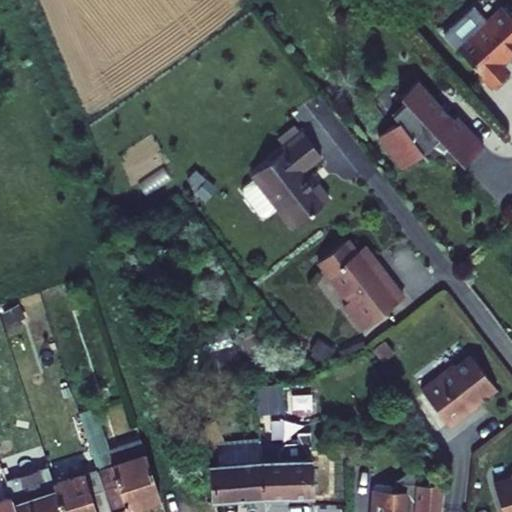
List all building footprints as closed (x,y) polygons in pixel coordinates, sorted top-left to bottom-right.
[(511,60),(511,22),(503,13),(458,57),(490,92),(507,77),(501,71),(511,60)] [(468,174),(489,155),(462,126),(458,129),(422,91),(405,107),(411,113),(394,129),(400,136),(381,154),(408,183),(436,156),(448,161),(452,157),(468,174)] [(305,140),(302,141),(296,134),(281,146),(287,154),(273,165),(274,166),(253,182),(294,235),(331,207),(319,191),(314,194),(303,179),(323,163),(305,140)] [(350,246),(324,266),(355,306),(350,310),(369,334),(407,304),(396,289),(392,292),(374,269),(378,266),(367,252),(360,258),(350,246)] [(460,373),(427,398),(457,437),(471,426),(469,423),(481,413),(483,414),(503,397),(473,359),(458,370),(460,373)] [(252,388),(261,452),(285,450),(279,395),(265,397),(262,398),(262,387),(252,388)] [(367,432),(332,434),(333,459),(353,459),(372,459),(396,442),(422,476),(434,493),(444,488),(447,492),(459,483),(455,477),(458,475),(427,431),(425,428),(408,406),(367,432)] [(75,429),(92,480),(102,511),(151,511),(155,511),(136,454),(105,462),(95,424),(75,429)] [(214,474),(218,511),(222,511),(269,504),(264,469),(261,452),(226,454),(216,427),(195,434),(209,466),(219,464),(220,473),(214,474)] [(312,501),(316,500),(309,436),(296,436),(299,452),(285,453),(279,458),(281,466),(264,469),(269,504),(312,501)] [(396,492),(382,491),(380,494),(379,494),(377,511),(448,511),(450,504),(455,500),(459,483),(447,492),(444,488),(434,493),(422,476),(400,487),(399,495),(398,495),(396,492)] [(0,491),(0,494),(3,505),(5,511),(55,511),(50,495),(44,478),(0,491)] [(102,511),(92,480),(50,495),(55,511),(102,511)] [(511,511),(511,484),(497,490),(506,511),(511,511)]
